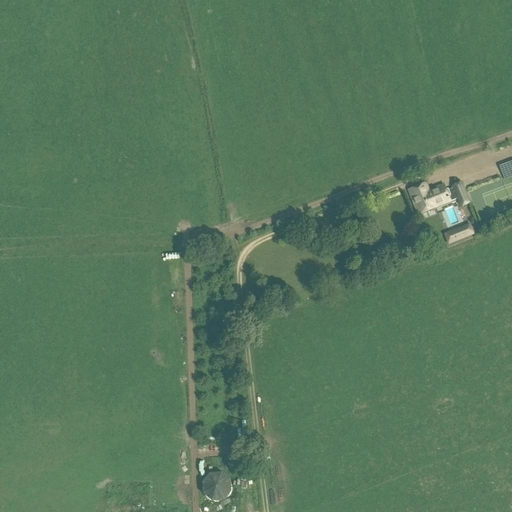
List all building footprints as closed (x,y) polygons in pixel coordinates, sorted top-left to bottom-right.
[(409,191),(418,215),(451,202),(451,201),(458,199),(461,206),(468,203),(463,190),(460,181),(446,187),(445,185),(429,191),(427,184),(409,191)] [(193,219),(194,225),(204,222),(202,216),(193,219)] [(320,222),(324,235),(338,230),(333,217),(320,222)] [(455,241),(473,234),(469,225),(451,232),(455,241)] [(228,498),(230,495),(232,491),(233,487),(233,483),(231,479),(228,476),(225,473),(221,472),(216,472),(212,473),(209,475),(206,478),(204,482),(203,486),(204,491),(205,494),(208,498),(212,500),(216,501),(220,502),(224,500),(228,498)]
